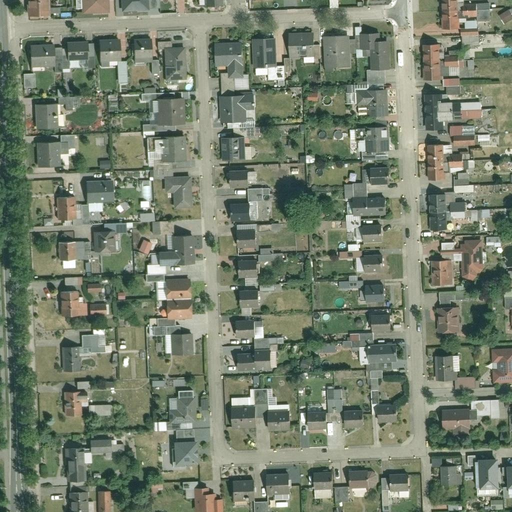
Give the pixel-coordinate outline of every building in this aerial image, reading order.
[(29,0),(31,21),(49,20),(48,0),(29,0)] [(84,0),(85,14),(108,13),(106,0),(84,0)] [(116,16),(160,14),(158,0),(119,0),(120,6),(116,7),(116,16)] [(484,9),(459,8),(458,0),(445,0),(445,31),(460,32),(460,19),(484,19),(484,9)] [(503,24),(511,18),(511,14),(509,9),(499,15),(503,24)] [(475,53),(475,29),(462,29),(463,53),(475,53)] [(356,52),(365,51),(366,74),(385,74),(385,42),(374,42),(374,31),(356,32),(356,52)] [(345,35),(322,36),(322,65),(346,65),(345,35)] [(311,36),(287,37),(288,55),(312,54),(311,36)] [(273,66),(272,37),(250,38),(251,67),(273,66)] [(243,121),(240,39),(214,40),(215,61),(226,60),(227,79),(219,80),(221,122),(243,121)] [(151,60),(151,42),(132,41),(131,59),(151,60)] [(442,84),(442,70),(462,70),(462,56),(441,56),(441,43),(427,43),(427,84),(442,84)] [(87,62),(88,45),(68,44),(67,61),(87,62)] [(121,60),(121,45),(100,45),(100,60),(121,60)] [(182,83),(182,47),(161,47),(162,83),(182,83)] [(30,68),(59,68),(59,48),(30,48),(30,68)] [(23,74),(23,87),(34,87),(34,73),(23,74)] [(459,93),(460,78),(443,78),(443,87),(447,87),(447,93),(459,93)] [(383,119),(384,91),(355,91),(355,106),(367,106),(367,119),(383,119)] [(71,107),(79,107),(78,96),(57,97),(57,104),(64,103),(65,110),(71,110),(71,107)] [(443,96),(428,96),(428,135),(443,135),(443,118),(462,118),(462,105),(443,105),(443,96)] [(182,125),(182,98),(155,98),(155,126),(182,125)] [(61,128),(61,109),(38,109),(38,128),(61,128)] [(271,134),(270,126),(255,127),(255,134),(271,134)] [(384,151),(383,126),(362,126),(363,152),(384,151)] [(247,161),(246,132),(226,133),(227,161),(247,161)] [(427,149),(427,186),(451,185),(451,176),(462,176),(461,161),(452,161),(452,151),(474,150),(473,133),(450,133),(450,149),(427,149)] [(62,163),(62,136),(41,136),(41,163),(62,163)] [(185,162),(185,137),(159,137),(159,162),(185,162)] [(177,180),(177,168),(151,168),(152,185),(171,184),(172,210),(189,210),(188,179),(177,180)] [(391,189),(391,174),(370,173),(370,189),(391,189)] [(251,177),(233,177),(233,195),(251,195),(251,177)] [(140,181),(141,201),(151,200),(150,180),(140,181)] [(113,200),(113,181),(85,181),(85,199),(113,200)] [(76,193),(56,193),(56,222),(76,222),(76,193)] [(448,197),(433,197),(433,235),(448,235),(448,220),(474,220),(474,209),(461,209),(461,204),(448,204),(448,197)] [(388,204),(368,204),(368,218),(388,218),(388,204)] [(251,226),(251,208),(234,208),(234,226),(251,226)] [(139,213),(139,221),(153,220),(153,212),(139,213)] [(170,361),(191,359),(190,339),(178,340),(177,325),(191,324),(187,282),(164,284),(163,272),(193,269),(191,240),(174,241),(173,227),(151,229),(153,249),(167,247),(168,259),(155,260),(156,272),(144,273),(145,288),(155,287),(156,305),(164,305),(166,323),(151,324),(152,342),(168,341),(170,361)] [(384,247),(384,231),(359,231),(359,247),(384,247)] [(95,232),(95,251),(112,251),(112,232),(95,232)] [(257,254),(257,236),(241,236),(241,254),(257,254)] [(142,239),(138,251),(147,254),(151,242),(142,239)] [(83,259),(83,242),(56,241),(55,258),(83,259)] [(435,267),(436,290),(454,290),(453,268),(461,267),(462,282),(477,281),(477,274),(482,274),(481,247),(462,248),(463,254),(454,254),(454,248),(442,248),(443,266),(435,267)] [(259,248),(259,261),(282,261),(282,248),(259,248)] [(385,258),(363,258),(363,278),(385,278),(385,258)] [(258,266),(241,266),(241,283),(258,283),(258,266)] [(86,283),(86,292),(99,292),(99,283),(86,283)] [(79,286),(63,286),(63,324),(79,324),(79,286)] [(258,309),(258,288),(242,289),(243,309),(258,309)] [(386,308),(386,292),(355,292),(355,308),(386,308)] [(445,295),(446,336),(463,335),(462,303),(478,302),(478,294),(445,295)] [(89,304),(89,315),(104,315),(104,304),(89,304)] [(393,320),(374,320),(374,337),(393,336),(393,320)] [(254,341),(254,323),(239,323),(239,341),(254,341)] [(278,355),(278,340),(256,340),(256,355),(278,355)] [(63,352),(63,376),(79,376),(79,363),(90,363),(89,352),(104,352),(104,341),(81,341),(81,351),(63,352)] [(399,365),(399,351),(378,351),(378,365),(399,365)] [(511,354),(492,356),(493,390),(511,389),(511,354)] [(259,356),(241,356),(241,375),(259,375),(259,356)] [(456,362),(436,363),(437,387),(455,387),(455,393),(477,392),(476,383),(457,383),(456,362)] [(93,384),(67,384),(67,419),(83,419),(83,397),(93,397),(93,384)] [(343,392),(330,392),(330,410),(343,410),(343,392)] [(231,404),(232,433),(255,432),(254,412),(265,412),(266,433),(290,432),(289,410),(269,411),(268,394),(251,395),(251,403),(231,404)] [(163,405),(164,420),(193,418),(192,397),(170,398),(170,405),(163,405)] [(398,419),(397,402),(380,402),(380,419),(398,419)] [(110,404),(88,405),(89,415),(110,414),(110,404)] [(441,417),(442,436),(478,434),(478,422),(491,421),(491,407),(470,408),(470,416),(441,417)] [(369,408),(348,408),(348,423),(369,423),(369,408)] [(330,425),(330,411),(311,410),(310,425),(330,425)] [(89,440),(89,452),(117,452),(117,439),(89,440)] [(87,511),(85,444),(68,445),(70,511),(87,511)] [(511,465),(505,466),(506,488),(503,489),(503,497),(511,497),(511,465)] [(480,490),(491,490),(491,470),(469,471),(469,485),(480,484),(480,490)] [(371,471),(346,472),(346,483),(337,483),(337,472),(315,472),(315,488),(334,488),(334,500),(348,500),(348,486),(371,486),(371,471)] [(441,472),(441,491),(457,490),(456,472),(441,472)] [(411,492),(412,474),(390,474),(390,492),(411,492)] [(293,494),(293,476),(267,476),(267,494),(293,494)] [(252,485),(230,487),(232,507),(254,505),(252,485)] [(209,488),(199,488),(200,511),(209,511),(224,511),(225,502),(217,502),(217,495),(209,496),(209,488)] [(112,511),(113,491),(99,491),(99,511),(112,511)]
